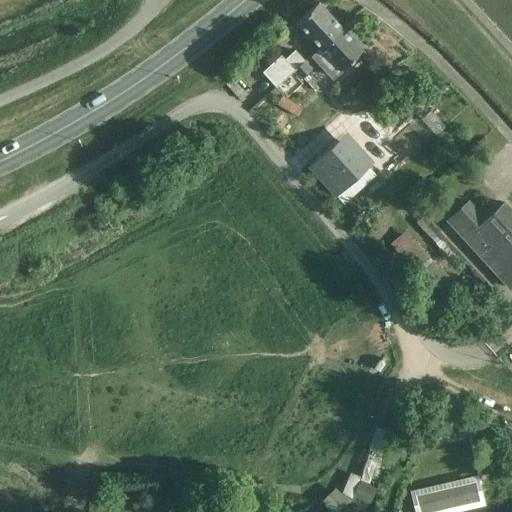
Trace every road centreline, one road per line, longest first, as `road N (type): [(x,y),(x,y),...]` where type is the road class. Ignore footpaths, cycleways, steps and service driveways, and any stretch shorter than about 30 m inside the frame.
road 1 (primary): [(0,160),(136,83),(245,0)]
road 2 (unclassified): [(0,98),(89,57),(154,0)]
